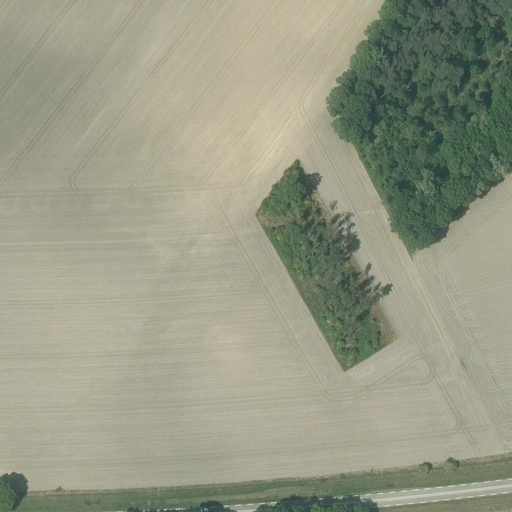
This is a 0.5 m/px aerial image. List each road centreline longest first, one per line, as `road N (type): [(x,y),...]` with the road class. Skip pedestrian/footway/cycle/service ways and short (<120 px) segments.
road 1 (primary): [(268,511),(511,487)]
road 2 (track): [(398,0),(332,107)]
